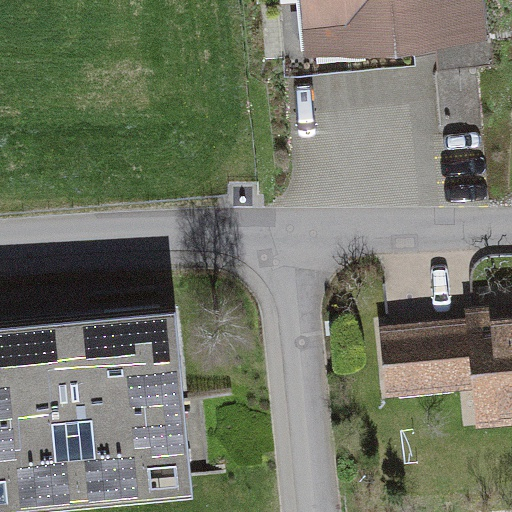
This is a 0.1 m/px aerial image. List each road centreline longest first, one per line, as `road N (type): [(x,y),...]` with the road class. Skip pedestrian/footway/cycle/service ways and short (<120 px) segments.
road 1 (residential): [(296,240),(0,249)]
road 2 (residential): [(296,240),(320,511)]
road 3 (residential): [(511,230),(296,240)]
